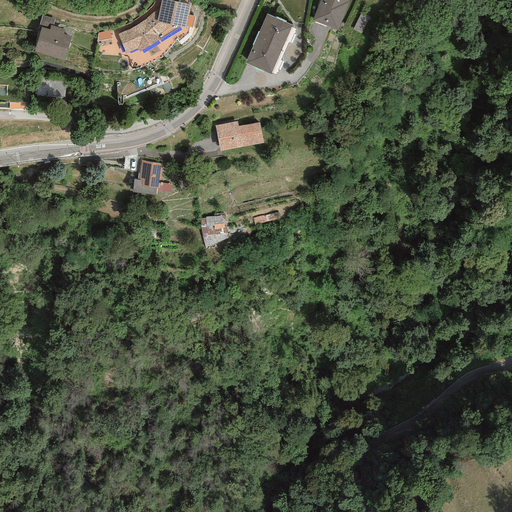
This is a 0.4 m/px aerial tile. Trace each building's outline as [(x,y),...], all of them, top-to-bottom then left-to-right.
[(161,0),(160,7),(146,18),(159,35),(158,36),(160,39),(180,27),(186,28),(186,26),(188,15),(190,5),(168,0),(161,0)] [(348,0),(320,0),(312,21),(337,31),(348,0)] [(370,18),(361,13),(352,31),(361,35),(370,18)] [(293,25),(267,14),(245,63),(270,74),(293,25)] [(34,52),(64,61),(71,36),(63,34),(64,29),(53,26),(55,19),(42,15),(38,26),(41,27),(34,52)] [(195,16),(188,15),(186,26),(193,27),(195,16)] [(117,34),(125,53),(137,49),(140,52),(160,39),(158,36),(159,35),(146,18),(128,30),(117,34)] [(111,30),(97,33),(97,41),(112,39),(111,30)] [(64,97),(67,77),(37,74),(35,94),(64,97)] [(214,126),(219,152),(263,143),(259,122),(238,126),(237,121),(214,126)] [(162,163),(141,161),(139,180),(134,179),(132,192),(155,195),(156,188),(159,188),(162,163)] [(279,217),(277,211),(253,217),(254,223),(279,217)] [(224,212),(200,216),(205,246),(228,235),(224,212)]
